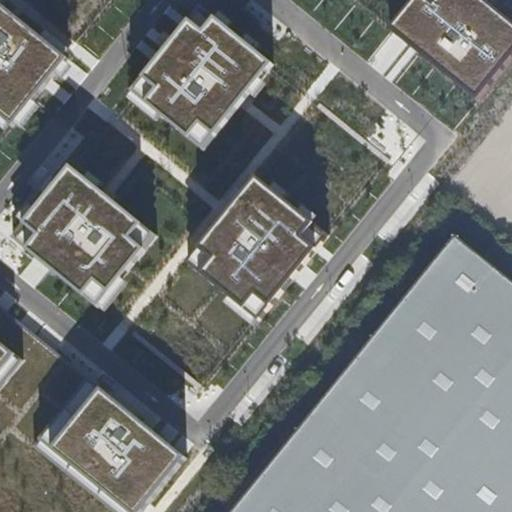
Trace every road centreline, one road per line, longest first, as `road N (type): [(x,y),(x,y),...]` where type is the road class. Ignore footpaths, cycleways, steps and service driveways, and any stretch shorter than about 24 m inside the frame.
road 1 (residential): [(0,274),(198,433),(441,135)]
road 2 (residential): [(163,0),(0,195)]
road 3 (residential): [(441,135),(276,0)]
